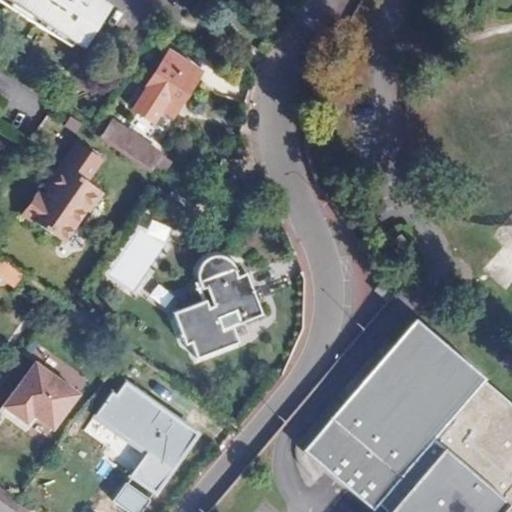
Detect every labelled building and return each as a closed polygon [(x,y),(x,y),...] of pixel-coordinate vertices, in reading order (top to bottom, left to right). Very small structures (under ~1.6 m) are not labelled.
[(4,0),(79,48),(106,7),(94,0),(4,0)] [(511,48),(501,47),(500,66),(485,65),(484,80),(418,76),(416,121),(437,123),(436,137),(450,138),(446,198),(489,201),(490,184),(506,185),(507,170),(511,170),(511,48)] [(199,74),(168,54),(142,94),(173,114),(199,74)] [(103,135),(152,169),(157,162),(160,157),(111,123),(103,135)] [(105,165),(81,149),(65,171),(68,173),(48,200),(41,195),(25,218),(67,248),(90,216),(94,219),(107,201),(88,188),(105,165)] [(422,261),(400,236),(390,246),(412,270),(422,261)] [(0,260),(0,279),(15,290),(24,278),(0,260)] [(263,317),(246,279),(238,282),(234,272),(232,269),(230,267),(227,265),(223,264),(221,263),(216,263),(213,264),(211,265),(209,265),(206,268),(203,272),(201,277),(201,282),(201,285),(206,295),(218,290),(225,307),(210,314),(207,306),(173,320),(186,351),(194,348),(201,363),(243,346),(236,331),(235,329),(263,317)] [(383,305),(393,293),(381,282),(370,294),(383,305)] [(388,321),(377,312),(364,328),(375,337),(388,321)] [(496,511),(504,504),(511,510),(511,408),(481,382),(483,379),(415,323),(304,453),(372,509),(376,504),(385,511),(496,511)] [(0,403),(0,412),(29,428),(32,421),(53,432),(76,389),(23,361),(0,403)] [(197,436),(117,378),(87,419),(142,459),(130,476),(155,494),(197,436)] [(26,451),(0,431),(0,470),(7,476),(26,451)]
